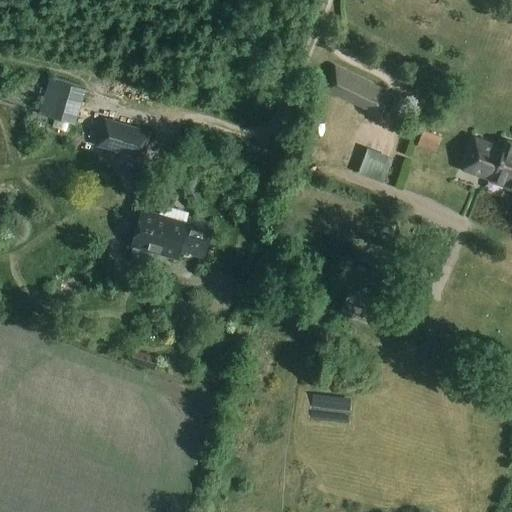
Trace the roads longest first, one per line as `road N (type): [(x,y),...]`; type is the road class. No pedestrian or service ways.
road 1 (track): [(274,123),(247,133),(0,47)]
road 2 (track): [(321,23),(274,123),(239,268)]
road 3 (track): [(327,0),(325,35),(399,90),(387,147)]
